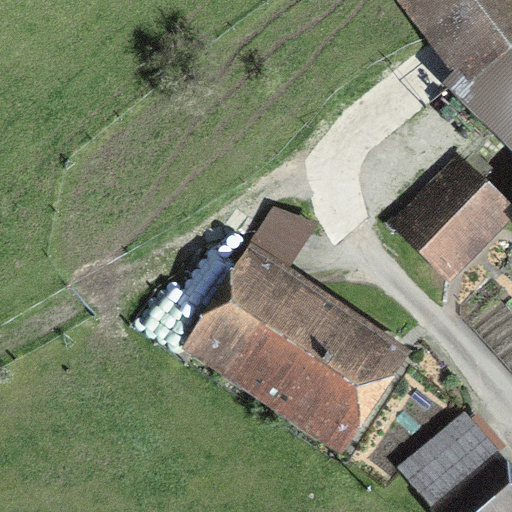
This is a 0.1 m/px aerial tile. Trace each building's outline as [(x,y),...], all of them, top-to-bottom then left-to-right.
[(413,0),(447,45),(508,0),(413,0)] [(511,80),(509,78),(479,108),(511,140),(511,80)] [(471,134),(438,90),(381,130),(415,176),(471,134)] [(473,188),(491,169),(473,152),(404,225),(449,269),(501,216),(473,188)] [(203,338),(341,430),(386,361),(249,269),(203,338)] [(511,511),(511,481),(473,434),(392,499),(402,511),(511,511)]
